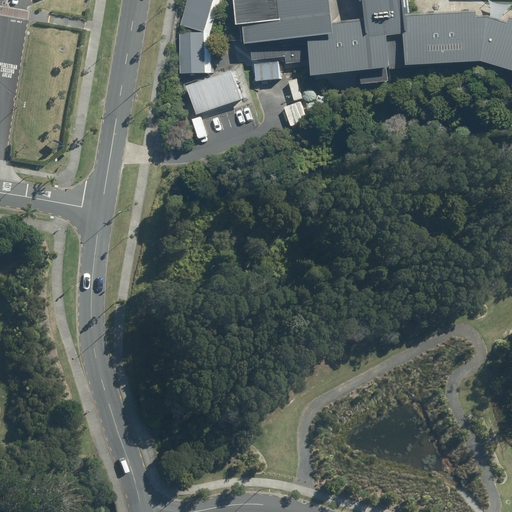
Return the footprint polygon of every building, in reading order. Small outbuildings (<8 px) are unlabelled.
[(226,0),(193,0),(185,26),(207,32),(207,33),(185,33),(185,73),(216,73),(217,33),(226,0)] [(480,61),(511,70),(511,18),(508,17),(506,23),(486,17),(476,18),(476,12),(415,18),(413,0),(375,0),(376,2),(377,2),(379,22),(342,25),(339,0),(247,0),(252,42),(260,41),(262,59),(299,56),(300,63),(322,60),(324,77),(376,72),(377,84),(393,82),(398,82),(396,69),(430,67),(480,61)] [(280,63),(257,64),(259,82),(282,80),(280,63)] [(249,99),(239,71),(192,86),(202,115),(249,99)] [(303,79),(291,83),(296,103),(309,100),(303,79)]
